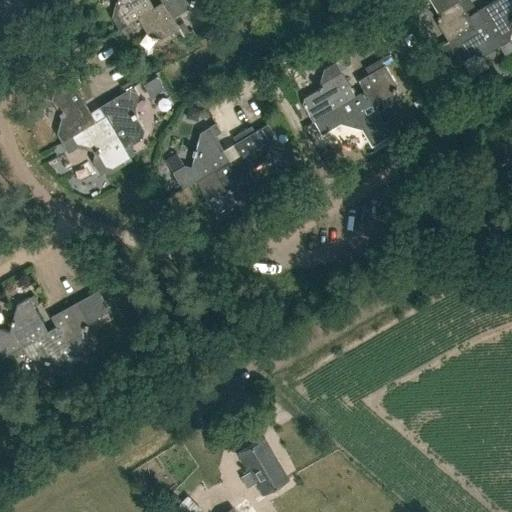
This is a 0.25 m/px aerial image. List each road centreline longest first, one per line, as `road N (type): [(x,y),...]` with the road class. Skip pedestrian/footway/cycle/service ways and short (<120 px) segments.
road 1 (unclassified): [(180,412),(511,222)]
road 2 (unknown): [(339,202),(278,83),(253,81),(229,127)]
